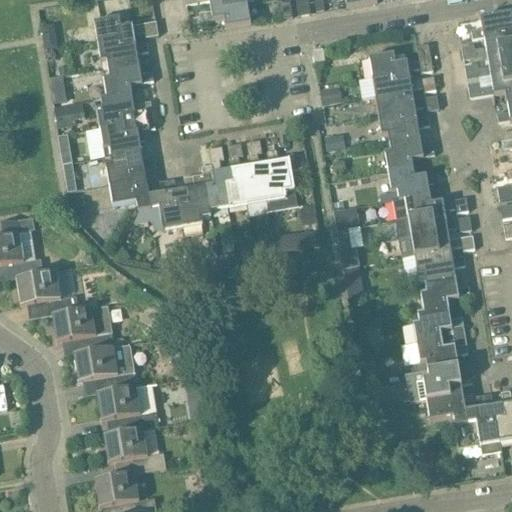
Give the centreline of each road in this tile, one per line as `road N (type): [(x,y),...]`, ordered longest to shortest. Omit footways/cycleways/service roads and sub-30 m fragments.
road 1 (residential): [(264,43),(495,0)]
road 2 (residential): [(46,511),(38,462),(51,430),(49,396),(38,365),(0,336)]
